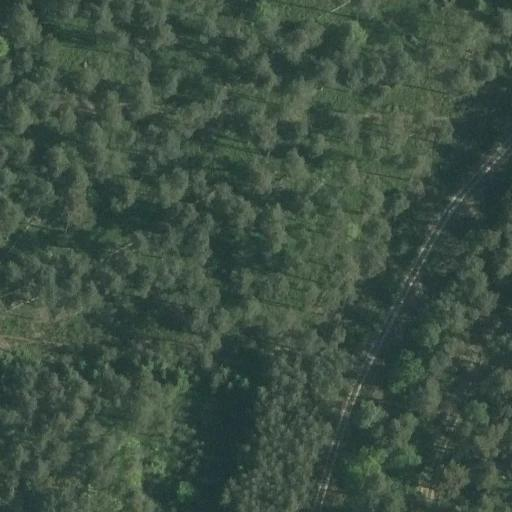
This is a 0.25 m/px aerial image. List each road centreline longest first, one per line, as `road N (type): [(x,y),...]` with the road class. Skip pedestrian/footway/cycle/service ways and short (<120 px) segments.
road 1 (track): [(324,511),(423,259),(511,134)]
road 2 (track): [(511,332),(469,402),(430,511)]
